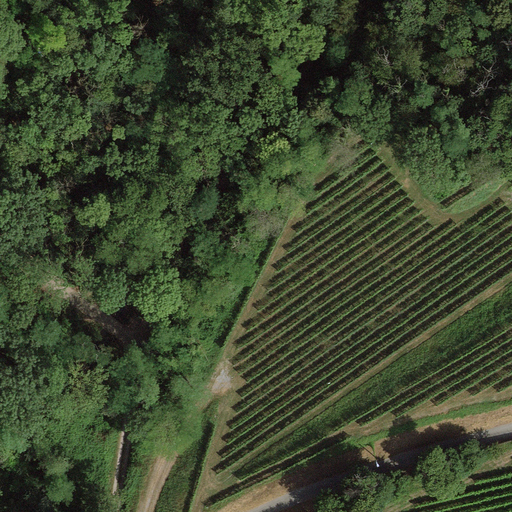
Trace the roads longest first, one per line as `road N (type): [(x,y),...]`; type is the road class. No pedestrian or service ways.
road 1 (track): [(293,65),(157,270),(133,373)]
road 2 (unclassified): [(263,511),(382,464),(511,429)]
road 3 (track): [(113,511),(133,373)]
